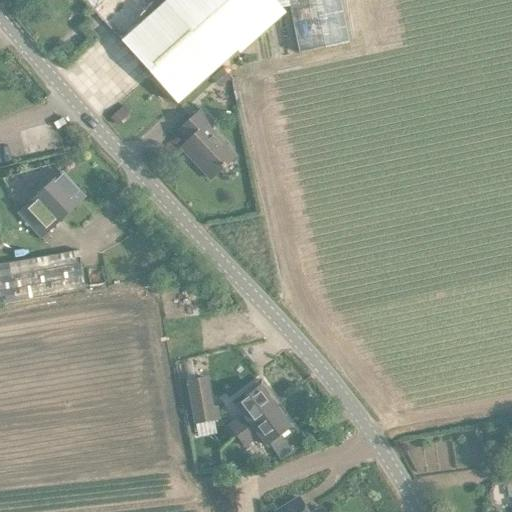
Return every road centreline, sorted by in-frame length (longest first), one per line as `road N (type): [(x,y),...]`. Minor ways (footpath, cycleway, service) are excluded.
road 1 (unclassified): [(416,511),(347,402),(0,14)]
road 2 (track): [(370,437),(511,408)]
